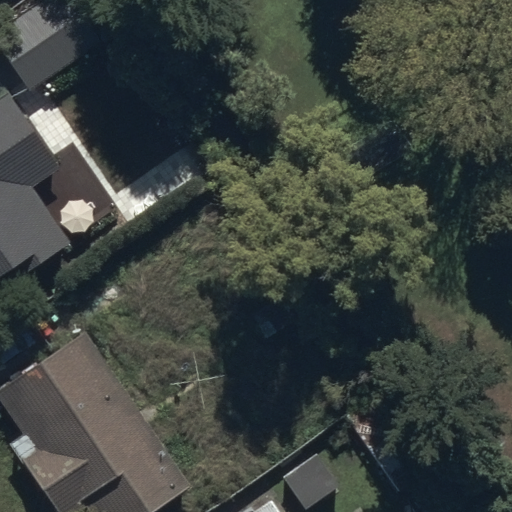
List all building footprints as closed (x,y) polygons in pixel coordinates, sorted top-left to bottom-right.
[(75,0),(45,0),(0,32),(0,60),(27,99),(106,43),(75,0)] [(12,95),(0,102),(0,279),(22,265),(28,275),(73,246),(35,187),(61,171),(12,95)] [(94,327),(0,388),(0,401),(20,435),(34,455),(22,463),(54,511),(150,511),(196,482),(94,327)] [(278,511),(265,491),(232,511),(278,511)] [(445,511),(440,503),(426,511),(445,511)]
